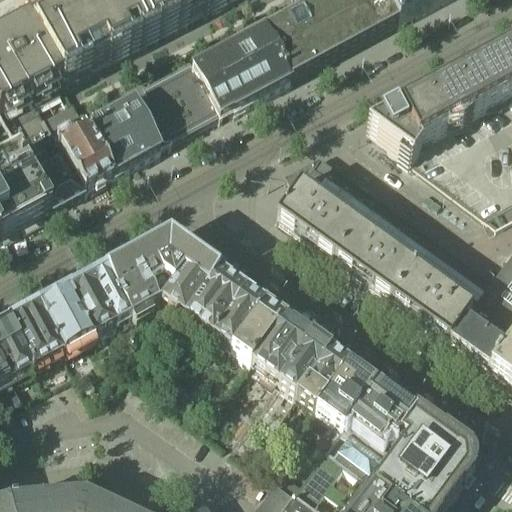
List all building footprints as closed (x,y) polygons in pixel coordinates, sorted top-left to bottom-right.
[(60,96),(246,0),(101,0),(26,39),(57,98),(60,96)] [(291,0),(290,1),(300,20),(260,42),(288,92),(289,91),(289,92),(458,0),(291,0)] [(27,113),(57,98),(26,39),(0,52),(0,128),(10,146),(37,132),(27,113)] [(288,93),(288,92),(260,42),(258,43),(256,39),(248,40),(242,42),(238,49),(240,52),(229,58),(224,48),(203,59),(208,69),(190,79),(216,127),(217,130),(231,123),(232,124),(288,93)] [(511,62),(393,127),(364,143),(409,175),(418,162),(416,158),(507,109),(511,106),(511,62)] [(189,76),(141,102),(144,107),(168,153),(216,127),(190,79),(189,76)] [(511,106),(507,109),(416,158),(418,162),(409,175),(494,237),(511,226),(511,106)] [(144,107),(104,128),(101,124),(96,123),(89,127),(86,134),(113,187),(159,163),(158,162),(169,156),(168,153),(144,107)] [(113,187),(86,134),(85,133),(81,135),(70,115),(45,128),(84,203),(112,187),(112,188),(113,187)] [(0,247),(50,221),(10,146),(0,128),(0,247)] [(45,128),(37,132),(10,146),(50,221),(84,203),(45,128)] [(317,168),(284,185),(293,202),(274,228),(276,229),(277,228),(332,268),(375,209),(317,168)] [(390,310),(433,250),(375,209),(332,268),(390,310)] [(183,329),(217,285),(217,284),(167,248),(104,283),(104,284),(129,328),(159,312),(183,329)] [(446,351),(447,351),(468,321),(489,291),(433,250),(390,310),(445,349),(445,350),(446,351)] [(511,397),(511,262),(489,291),(468,321),(510,351),(488,381),(511,397)] [(129,328),(104,284),(90,291),(114,336),(119,345),(133,337),(132,334),(132,333),(129,328)] [(243,304),(217,285),(183,329),(209,348),(243,304)] [(114,336),(90,291),(68,304),(91,349),(114,336)] [(91,349),(68,304),(67,303),(37,319),(61,365),(91,349)] [(262,317),(243,304),(209,348),(229,362),(262,317)] [(262,317),(229,362),(248,376),(282,330),(262,316),(262,317)] [(7,336),(31,381),(61,365),(37,319),(7,335),(7,336)] [(510,351),(468,321),(447,351),(488,381),(510,351)] [(328,363),(282,330),(248,376),(295,409),(328,364),(328,363)] [(31,381),(7,336),(0,340),(0,373),(10,393),(31,381)] [(346,377),(328,364),(295,409),(313,422),(346,377)] [(10,393),(0,373),(0,410),(4,418),(19,410),(10,393)] [(373,396),(346,377),(313,422),(340,441),(345,434),(373,396)] [(120,383),(111,396),(116,400),(126,387),(120,383)] [(386,464),(415,426),(373,396),(345,434),(386,464)] [(469,484),(471,479),(472,478),(472,476),(472,473),(472,471),(471,470),(471,469),(468,466),(466,463),(467,462),(442,444),(442,445),(415,426),(386,464),(392,469),(369,500),(385,511),(448,511),(460,496),(461,497),(470,485),(469,484)] [(392,469),(386,464),(345,434),(340,441),(322,465),(369,500),(392,469)] [(248,455),(242,463),(250,469),(256,461),(248,455)] [(359,511),(369,500),(322,465),(291,506),(290,508),(295,511),(359,511)] [(295,511),(290,508),(291,506),(273,493),(259,511),(295,511)] [(385,511),(369,500),(359,511),(385,511)]
